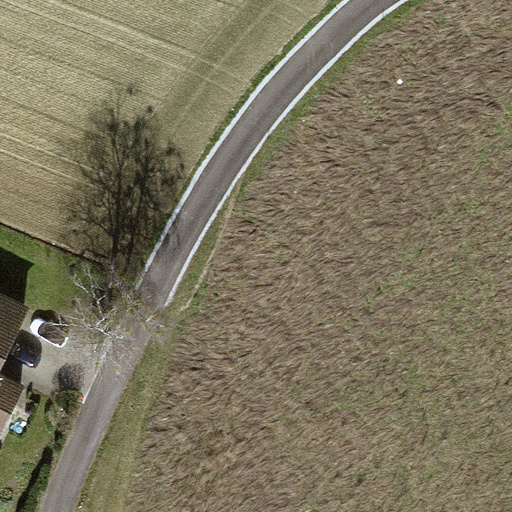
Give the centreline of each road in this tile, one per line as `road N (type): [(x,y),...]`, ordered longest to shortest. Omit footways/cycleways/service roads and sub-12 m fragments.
road 1 (track): [(382,0),(310,60),(239,145),(159,286)]
road 2 (residential): [(65,511),(159,286)]
